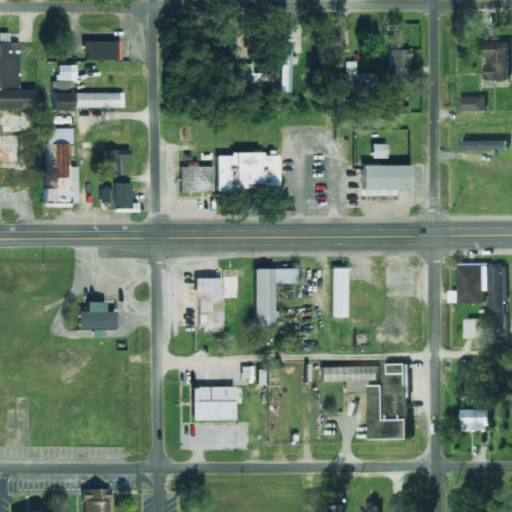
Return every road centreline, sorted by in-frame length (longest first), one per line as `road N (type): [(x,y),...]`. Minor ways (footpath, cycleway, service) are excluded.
road 1 (residential): [(162,511),(154,0)]
road 2 (residential): [(0,11),(511,6)]
road 3 (residential): [(436,511),(436,0)]
road 4 (residential): [(0,467),(511,467)]
road 5 (secondary): [(511,235),(156,239)]
road 6 (secondary): [(156,239),(0,240)]
